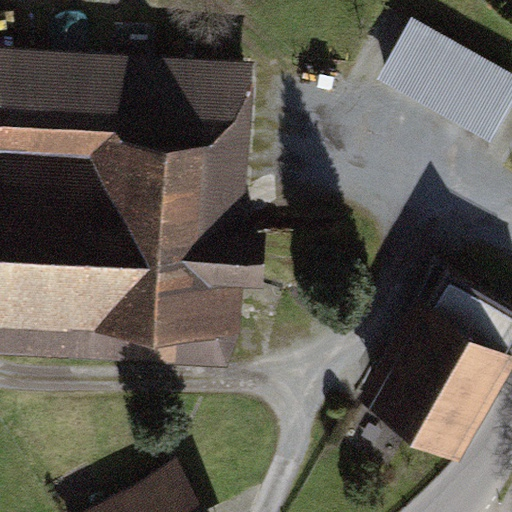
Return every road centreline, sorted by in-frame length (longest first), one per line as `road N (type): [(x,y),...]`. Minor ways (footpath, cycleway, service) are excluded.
road 1 (track): [(0,368),(319,382),(450,212),(511,214)]
road 2 (unknown): [(266,511),(319,382)]
